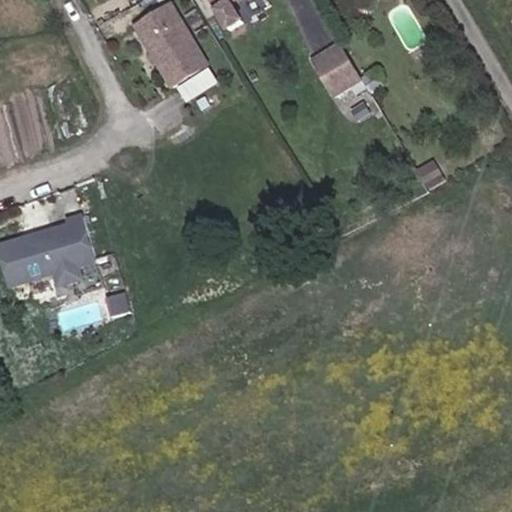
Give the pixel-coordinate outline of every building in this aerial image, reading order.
[(209,0),(217,12),(229,30),(243,22),(232,3),(235,0),(209,0)] [(208,71),(171,11),(138,32),(175,91),(208,71)] [(349,45),(322,61),(344,98),(372,85),(349,45)] [(390,82),(382,70),(372,77),(379,88),(390,82)] [(368,103),(353,113),(360,123),(375,113),(368,103)] [(57,233),(19,244),(30,285),(76,272),(79,280),(85,283),(99,279),(103,273),(100,265),(118,260),(105,214),(88,219),(90,224),(70,229),(66,237),(59,239),(57,233)] [(152,311),(146,292),(128,297),(133,316),(152,311)]
